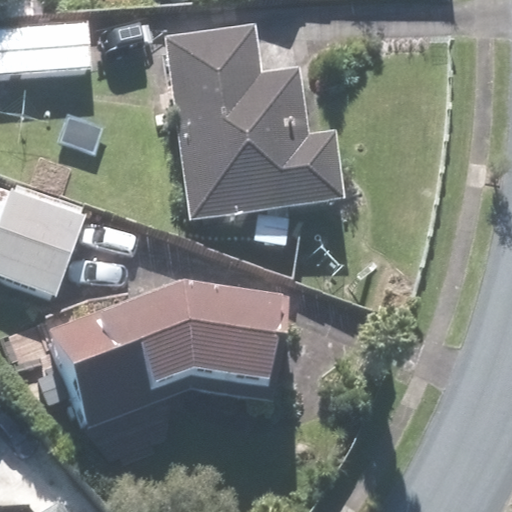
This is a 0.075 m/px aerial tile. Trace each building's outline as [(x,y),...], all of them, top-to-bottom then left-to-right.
[(91,28),(0,29),(0,83),(92,81),(91,28)] [(291,251),(287,218),(343,211),(335,143),(311,146),(302,78),(261,83),(255,34),(169,44),(191,229),(251,222),(255,256),(291,251)] [(10,199),(0,227),(0,284),(58,306),(87,227),(10,199)] [(83,451),(164,425),(156,399),(190,388),(272,397),(281,309),(178,297),(178,299),(48,339),(83,451)] [(0,469),(34,440),(0,401),(0,469)]
